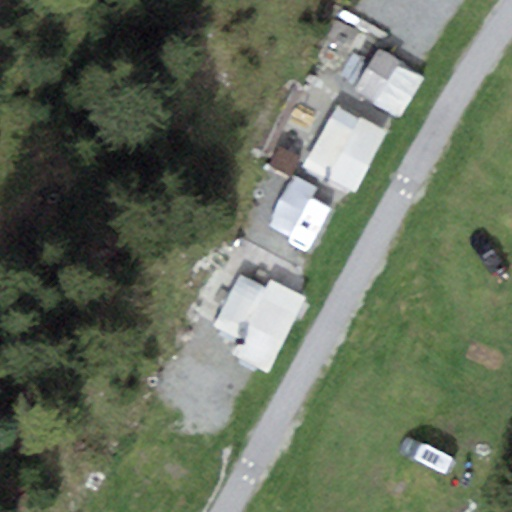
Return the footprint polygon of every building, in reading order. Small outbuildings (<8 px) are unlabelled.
[(413,0),(443,19),(455,0),(413,0)] [(324,71),(389,106),(425,40),(360,5),(324,71)] [(309,167),(356,192),(393,126),(345,100),(309,167)] [(259,241),(316,271),(345,217),(288,187),(259,241)] [(307,313),(261,281),(214,347),(260,380),(307,313)] [(167,412),(211,432),(229,392),(185,372),(167,412)]
